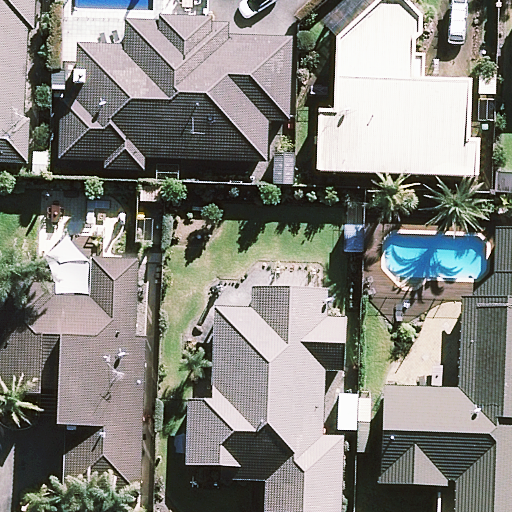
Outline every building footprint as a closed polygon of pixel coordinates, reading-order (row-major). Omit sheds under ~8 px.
[(43,0),(0,0),(0,172),(35,174),(37,129),(30,129),(35,41),(42,42),(43,0)] [(324,122),(322,182),(479,187),(480,155),(470,155),(473,92),(428,90),(429,67),(417,66),(418,53),(424,41),(424,28),(407,9),(388,9),(340,50),(338,123),(324,122)] [(151,167),(273,173),(275,130),(294,131),(298,47),(235,44),(235,35),(216,34),(217,30),(212,30),(164,28),(164,32),(131,30),(130,55),(85,53),(82,106),(67,105),(64,169),(111,172),(110,178),(150,180),(151,167)] [(460,511),(511,511),(511,237),(501,237),(499,281),(480,302),(479,306),(468,305),(464,397),(389,394),(389,399),(386,494),(445,496),(454,496),(454,489),(461,489),(460,511)] [(70,502),(145,505),(151,345),(142,344),(144,269),(96,267),(95,306),(57,305),(58,294),(7,292),(7,303),(3,303),(2,343),(0,342),(0,366),(1,367),(0,387),(0,402),(45,404),(46,399),(61,399),(60,437),(72,438),(70,502)] [(272,490),(270,511),(346,511),(349,446),(328,445),(331,379),(351,380),(353,327),(333,326),(334,299),(258,296),(258,318),(219,316),(216,411),(194,410),(191,476),(228,477),(228,489),(272,490)]
